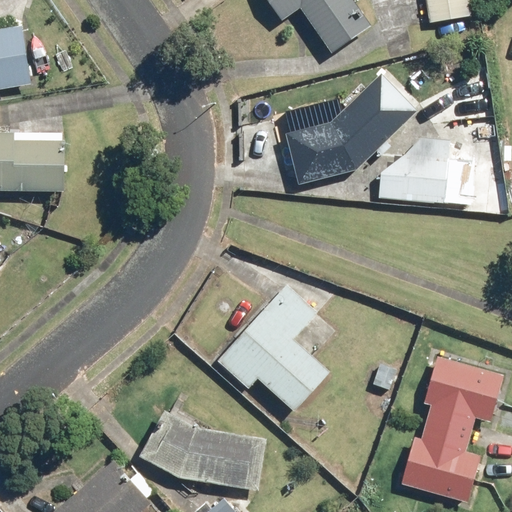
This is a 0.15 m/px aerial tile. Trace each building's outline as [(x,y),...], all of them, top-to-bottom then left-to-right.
[(271,0),(286,21),(304,8),(336,51),(373,24),(355,0),(271,0)] [(466,0),(431,0),(435,21),(469,16),(466,0)] [(18,31),(1,35),(0,29),(0,81),(27,77),(18,31)] [(468,75),(432,82),(444,122),(450,122),(452,131),(476,132),(477,117),(492,117),(493,92),(482,92),(483,82),(470,81),(468,75)] [(358,172),(418,112),(381,76),(335,123),(290,133),(302,185),(358,172)] [(0,137),(0,187),(63,189),(65,139),(0,137)] [(411,157),(409,197),(469,201),(472,161),(411,157)] [(330,374),(294,341),(317,314),(288,288),(225,360),(255,386),(261,379),(296,411),(330,374)] [(406,481),(471,499),(504,381),(439,363),(406,481)] [(170,412),(143,456),(181,479),(261,491),(269,440),(200,430),(170,412)] [(144,511),(151,506),(117,465),(57,511),(144,511)]
